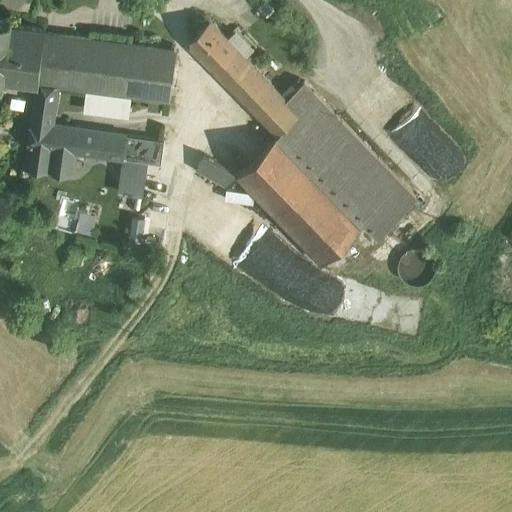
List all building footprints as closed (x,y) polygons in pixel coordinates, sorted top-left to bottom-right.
[(45,27),(11,22),(12,19),(0,17),(0,81),(3,82),(4,79),(38,84),(45,30),(45,27)] [(236,48),(209,20),(191,38),(191,43),(216,68),(236,48)] [(58,32),(45,30),(38,84),(33,121),(51,124),(57,85),(51,84),(58,32)] [(176,48),(58,32),(51,84),(57,85),(85,89),(131,95),(169,100),(176,48)] [(286,99),(236,48),(216,68),(277,131),(298,111),(286,99)] [(418,197),(304,81),(286,99),(298,111),(277,131),(278,133),(238,172),(237,173),(323,261),(364,220),(378,235),(418,197)] [(131,95),(85,89),(82,112),(128,118),(131,95)] [(163,149),(163,140),(64,126),(51,124),(33,121),(27,165),(72,171),(75,149),(121,155),(146,159),(161,161),(163,149)] [(238,172),(204,154),(197,168),(226,184),(237,173),(238,172)] [(146,159),(121,155),(116,189),(142,192),(146,159)] [(80,232),(93,234),(97,215),(84,212),(80,232)] [(435,272),(436,264),(434,257),(430,251),(424,247),(417,246),(410,247),(404,252),(400,258),(398,265),(400,272),(404,278),(410,282),(417,283),(425,282),(431,278),(435,272)]
